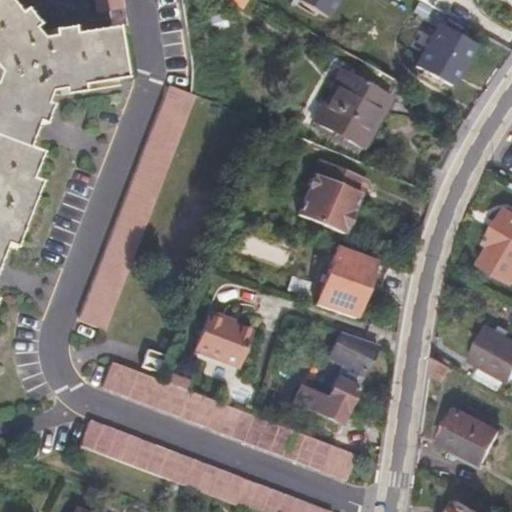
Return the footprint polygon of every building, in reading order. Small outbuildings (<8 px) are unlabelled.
[(0,265),(8,246),(16,249),(42,183),(36,181),(45,157),(34,152),(44,127),(50,130),(57,112),(53,110),(58,95),(67,92),(70,98),(89,91),(87,85),(127,71),(110,23),(69,36),(68,33),(54,38),(55,41),(47,44),(41,37),(45,33),(27,11),(22,15),(8,0),(0,0),(0,69),(4,74),(0,86),(0,265)] [(124,0),(96,0),(97,9),(125,6),(124,0)] [(331,18),(339,0),(297,0),(297,2),(331,18)] [(475,46),(440,27),(417,68),(452,87),(475,46)] [(399,83),(364,63),(355,77),(341,69),(313,119),(362,147),(390,97),(399,83)] [(195,83),(170,74),(83,310),(108,319),(195,83)] [(390,97),(362,147),(368,150),(396,101),(390,97)] [(343,235),(366,181),(365,181),(319,161),(296,214),(343,235)] [(511,213),(508,211),(488,244),(494,248),(484,265),(511,281),(511,213)] [(372,270),(334,255),(319,292),(356,307),(372,270)] [(229,318),(208,309),(193,347),(237,365),(252,329),(228,319),(229,318)] [(503,336),(492,329),(473,362),(482,368),(477,378),(501,391),(507,381),(511,384),(511,382),(511,333),(506,331),(503,336)] [(340,425),(380,344),(339,331),(326,358),(332,360),(327,371),(336,376),(329,389),(312,381),(308,388),(301,385),(293,401),(340,425)] [(167,349),(149,342),(143,360),(161,367),(167,349)] [(447,365),(436,358),(433,378),(443,384),(447,365)] [(343,478),(352,454),(253,415),(238,409),(158,379),(109,361),(100,384),(252,443),(343,478)] [(503,432),(461,410),(448,433),(443,443),(486,465),(503,432)] [(77,444),(171,480),(252,511),(328,511),(329,510),(87,417),(77,444)] [(475,511),(459,502),(453,511),(475,511)]
